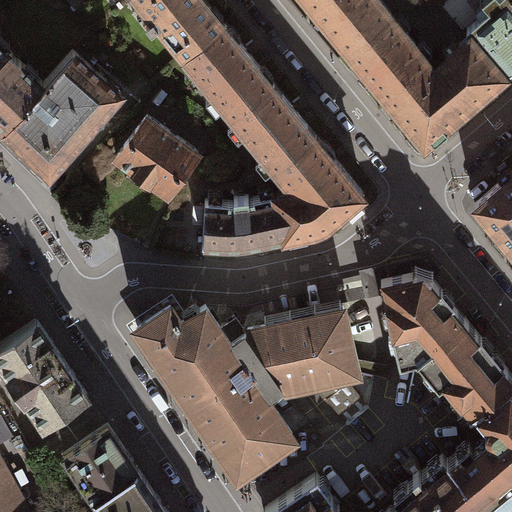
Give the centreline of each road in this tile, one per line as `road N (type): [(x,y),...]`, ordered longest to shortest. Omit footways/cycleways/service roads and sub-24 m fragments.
road 1 (residential): [(83,305),(136,275),(238,281),(362,254),(419,200)]
road 2 (residential): [(419,200),(254,0)]
road 3 (residential): [(220,511),(83,305)]
road 4 (residential): [(511,316),(419,200)]
road 5 (residential): [(83,305),(0,197)]
road 6 (residential): [(419,200),(511,115)]
